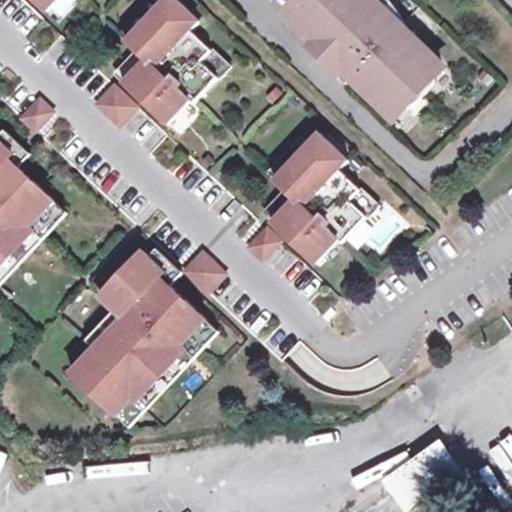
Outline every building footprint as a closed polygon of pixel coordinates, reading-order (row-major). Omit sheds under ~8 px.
[(33,0),(47,12),(58,0),(33,0)] [(176,0),(165,0),(127,42),(136,51),(146,61),(124,85),(168,126),(191,102),(195,106),(219,79),(202,63),(212,52),(191,32),(200,22),(176,0)] [(299,0),(290,10),(321,39),(313,48),(340,73),(348,65),(356,73),(353,76),(397,117),(412,102),(406,97),(425,78),(430,83),(444,68),(410,36),(413,34),(389,11),(387,14),(372,0),(299,0)] [(136,51),(114,76),(124,85),(146,61),(136,51)] [(212,52),(202,63),(219,79),(230,68),(212,52)] [(116,89),(99,108),(121,129),(139,111),(116,89)] [(38,101),(21,119),(35,132),(52,114),(38,101)] [(320,134),(276,182),(285,191),(296,200),(274,225),(318,266),(340,242),(344,245),(369,219),(351,203),(362,192),(340,172),(350,162),(320,134)] [(0,142),(0,271),(7,265),(36,233),(32,229),(55,204),(9,160),(13,155),(0,142)] [(296,200),(285,191),(263,215),(274,225),(296,200)] [(379,208),(362,192),(351,203),(369,219),(379,208)] [(32,229),(36,233),(44,241),(68,216),(55,204),(32,229)] [(281,244),(268,231),(250,249),(264,262),(281,244)] [(36,233),(7,265),(15,272),(44,241),(36,233)] [(143,253),(100,299),(122,321),(71,375),(118,419),(134,402),(138,406),(159,384),(189,352),(184,348),(208,323),(161,279),(166,274),(143,253)] [(204,255),(186,274),(209,295),(227,276),(204,255)] [(0,287),(15,272),(7,265),(0,271),(0,287)] [(208,323),(184,348),(189,352),(197,360),(220,335),(208,323)] [(189,352),(159,384),(167,391),(197,360),(189,352)] [(134,402),(118,419),(130,431),(167,391),(159,384),(138,406),(134,402)] [(441,439),(384,479),(407,511),(409,511),(465,473),(441,439)]
